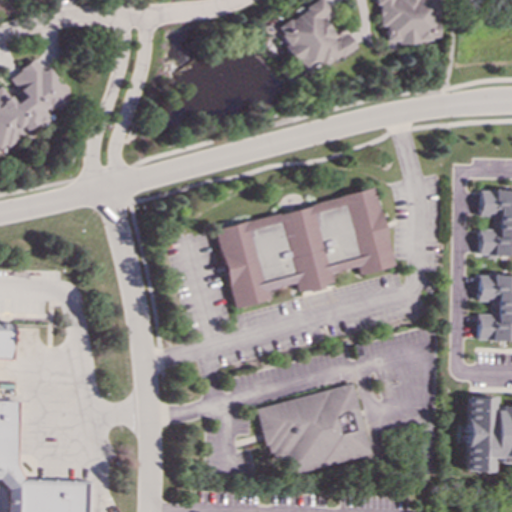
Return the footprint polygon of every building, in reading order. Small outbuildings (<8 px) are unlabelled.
[(350,46),(340,29),(331,34),(321,20),(329,15),(319,0),(313,0),(270,27),(301,76),(350,46)] [(434,0),(373,0),(374,26),(382,26),(382,40),(393,40),(393,43),(435,42),(434,0)] [(0,147),(10,143),(15,138),(12,134),(20,126),(24,130),(32,123),(36,127),(45,118),(42,112),(66,100),(58,84),(52,78),(49,71),(45,68),(38,71),(32,59),(21,64),(8,77),(18,98),(11,101),(0,90),(0,147)] [(511,189),(477,189),(476,215),(491,215),(491,228),(475,228),(475,254),(484,254),(484,256),(511,256),(511,189)] [(211,226),(230,308),(267,299),(264,288),(292,282),(294,292),(329,284),(327,272),(353,266),(355,274),(390,266),(373,190),(211,226)] [(511,274),(474,274),(474,301),(489,301),(489,313),(474,313),(473,340),(511,340),(511,274)] [(0,482),(6,490),(5,511),(87,511),(88,479),(20,478),(14,464),(16,400),(0,399),(0,359),(9,360),(10,322),(0,321),(0,482)] [(254,406),(268,468),(285,464),(287,474),(368,455),(351,384),(254,406)] [(511,410),(507,410),(507,406),(492,406),(492,397),(464,396),(462,470),(491,471),(492,462),(507,463),(507,458),(511,458),(511,410)]
